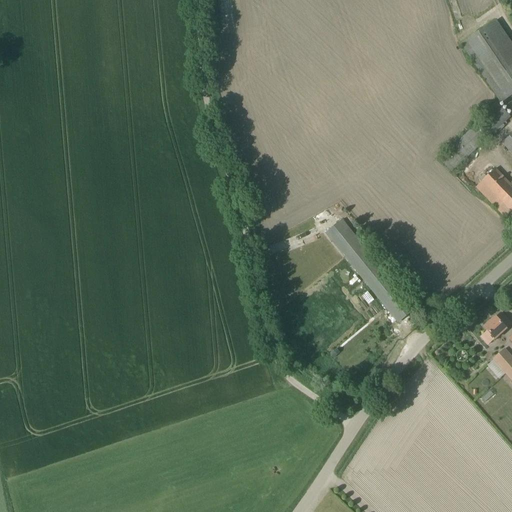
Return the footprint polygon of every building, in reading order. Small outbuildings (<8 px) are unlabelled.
[(501,103),(511,95),(511,43),(496,21),(461,44),(501,103)] [(451,171),(510,117),(498,105),(440,159),(451,171)] [(511,134),(502,142),(511,154),(511,134)] [(511,188),(509,185),(511,184),(496,168),(475,187),(511,224),(511,188)] [(398,322),(414,310),(342,220),(326,233),(398,322)] [(511,324),(501,313),(496,318),(496,317),(484,327),(487,331),(480,337),(488,346),(495,339),(506,329),(506,328),(511,324)] [(511,379),(511,358),(504,349),(493,359),(511,379)] [(486,401),(495,394),(491,388),(482,396),(486,401)]
